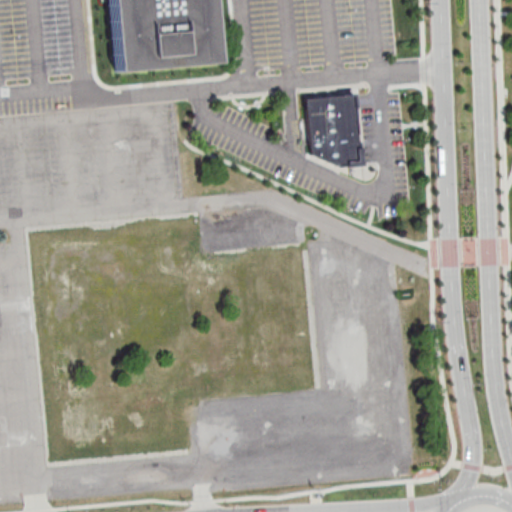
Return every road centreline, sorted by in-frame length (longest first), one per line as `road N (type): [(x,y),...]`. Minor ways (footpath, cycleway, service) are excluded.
road 1 (secondary): [(511,458),(492,331),(478,0)]
road 2 (secondary): [(442,0),(461,320)]
road 3 (secondary): [(461,320),(475,450),(465,498)]
